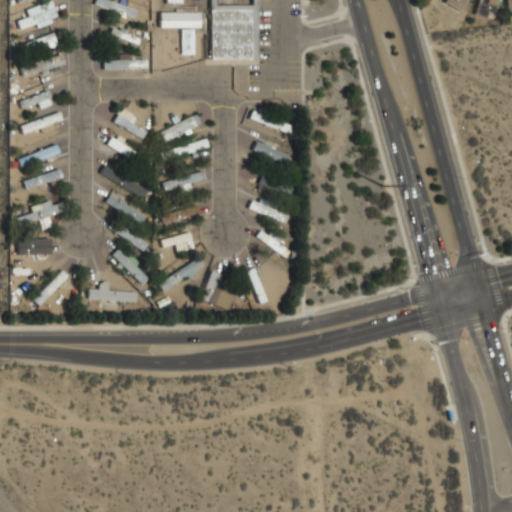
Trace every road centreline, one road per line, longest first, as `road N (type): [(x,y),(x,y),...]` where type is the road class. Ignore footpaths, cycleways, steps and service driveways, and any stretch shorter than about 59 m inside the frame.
road 1 (tertiary): [(41,343),(123,359),(210,360),(331,343),(442,313)]
road 2 (tertiary): [(436,290),(282,329),(41,343)]
road 3 (secondary): [(356,0),(436,290)]
road 4 (secondary): [(478,278),(399,0)]
road 5 (residential): [(83,0),(81,233)]
road 6 (secondary): [(436,290),(483,511)]
road 7 (tertiary): [(387,119),(403,129),(446,264),(486,302)]
road 8 (residential): [(222,88),(227,241)]
road 9 (secondary): [(511,423),(478,278)]
road 10 (tertiary): [(507,410),(470,331),(436,290)]
road 11 (residential): [(222,88),(84,89)]
